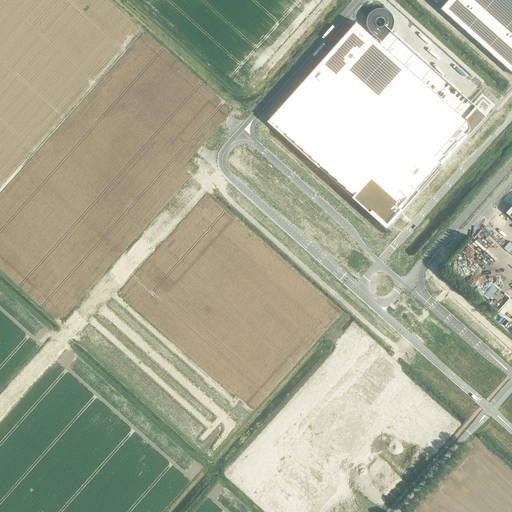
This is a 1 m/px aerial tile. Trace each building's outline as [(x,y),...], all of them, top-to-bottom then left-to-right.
[(511,0),(447,0),(441,8),(511,71),(511,0)] [(439,97),(379,43),(361,27),(358,24),(356,22),(355,23),(353,25),(352,26),(351,28),(346,33),(344,35),(326,55),(324,57),(302,82),(300,84),(278,109),(276,110),(276,111),(271,117),(267,120),(270,122),(272,125),(276,128),(369,211),(378,219),(382,223),(386,219),(388,220),(390,222),(397,214),(402,208),(419,190),(420,188),(440,166),(441,165),(477,125),(480,121),(486,115),(484,113),(482,112),(480,111),(479,110),(479,109),(476,107),(472,112),(465,120),(463,118),(461,116),(458,113),(451,107),(439,97)] [(490,243),(490,235),(485,235),(485,239),(481,239),(481,243),(485,243),(490,243)] [(472,283),(475,278),(469,275),(466,280),(472,283)] [(489,299),(498,290),(497,290),(498,288),(494,284),(483,296),(488,300),(489,299)] [(502,316),(511,304),(508,301),(498,313),(502,316)] [(97,365),(88,357),(0,455),(0,511),(131,511),(205,430),(117,351),(102,368),(98,363),(97,365)]
